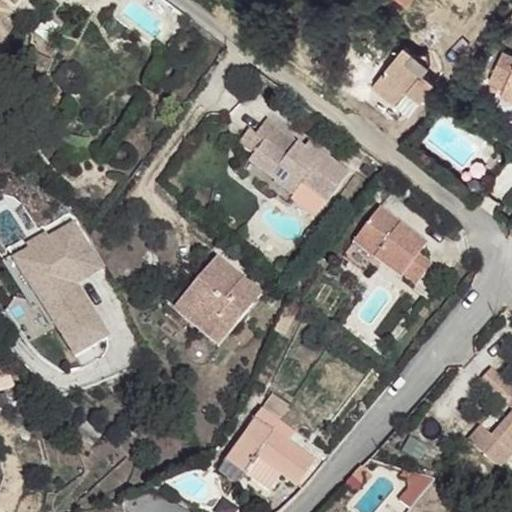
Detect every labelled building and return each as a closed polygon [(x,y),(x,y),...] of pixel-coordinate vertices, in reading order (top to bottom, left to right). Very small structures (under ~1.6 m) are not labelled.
[(0,0),(0,14),(10,0),(0,0)] [(415,51),(403,43),(372,85),(397,102),(400,100),(411,108),(433,79),(422,71),(429,64),(428,45),(415,51)] [(511,44),(498,68),(511,76),(507,82),(505,87),(511,91),(511,44)] [(498,68),(493,74),(507,82),(511,76),(498,68)] [(3,85),(0,87),(0,97),(5,105),(13,98),(3,85)] [(61,109),(53,102),(44,112),(55,118),(61,109)] [(251,135),(260,142),(271,128),(262,121),(251,135)] [(292,142),(271,128),(260,142),(246,161),(279,183),(281,179),(295,188),(299,183),(326,201),(348,171),(310,146),(307,151),(300,148),(296,156),(287,149),(292,142)] [(296,156),(300,148),(292,142),(287,149),(296,156)] [(304,142),(300,148),(307,151),(310,146),(304,142)] [(380,203),(359,232),(380,248),(375,255),(402,277),(405,273),(409,269),(421,279),(432,266),(419,254),(429,242),(380,203)] [(110,339),(79,285),(104,271),(74,219),(10,255),(70,361),(110,339)] [(359,232),(355,238),(375,255),(380,248),(359,232)] [(219,257),(181,301),(208,322),(214,316),(232,332),(263,293),(219,257)] [(409,269),(405,273),(418,284),(421,279),(409,269)] [(181,301),(175,307),(220,344),(232,332),(214,316),(208,322),(181,301)] [(484,360),(471,374),(495,394),(508,379),(484,360)] [(274,395),(263,407),(278,418),(288,406),(274,395)] [(479,425),(465,441),(499,470),(511,455),(511,404),(488,432),(479,425)] [(257,415),(225,456),(244,471),(256,457),(276,473),(294,486),(314,462),(285,438),(292,430),(278,418),(263,407),(257,415)] [(474,421),(460,437),(465,441),(479,425),(474,421)] [(256,457),(244,471),(264,486),(276,473),(256,457)]
